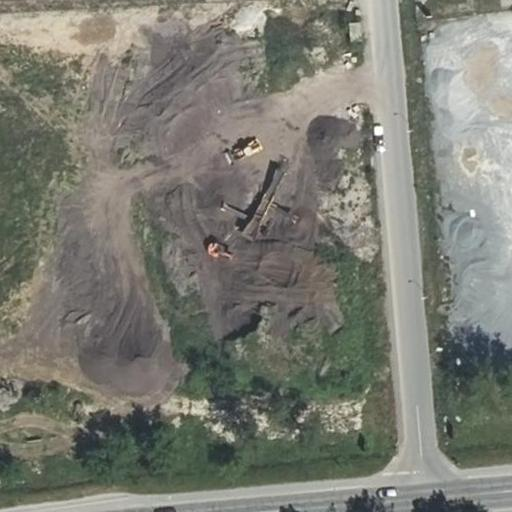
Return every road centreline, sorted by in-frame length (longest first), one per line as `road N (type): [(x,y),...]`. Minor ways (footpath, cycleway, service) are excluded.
road 1 (tertiary): [(423,498),(383,0)]
road 2 (secondary): [(423,498),(276,511)]
